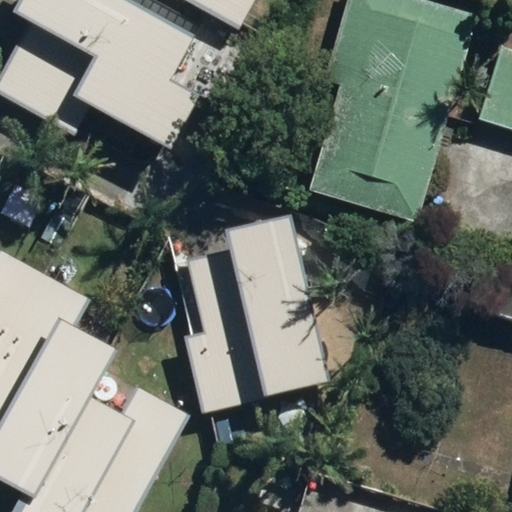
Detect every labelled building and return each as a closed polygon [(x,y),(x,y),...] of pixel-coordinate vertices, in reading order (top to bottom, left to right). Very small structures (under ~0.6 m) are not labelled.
[(15,0),(0,30),(21,42),(24,43),(0,89),(0,104),(72,141),(82,120),(162,161),(189,110),(160,95),(183,49),(88,0),(15,0)] [(165,0),(231,39),(250,8),(235,0),(165,0)] [(377,0),(333,0),(288,195),(414,224),(462,20),(377,0)] [(511,57),(502,53),(475,117),(511,132),(511,57)] [(199,342),(184,344),(197,416),(311,396),(282,233),(211,246),(215,266),(186,271),(199,342)] [(0,507),(7,511),(135,511),(186,425),(143,399),(122,435),(84,413),(111,366),(67,340),(89,302),(0,250),(0,507)] [(511,290),(476,282),(467,319),(511,330),(511,290)]
